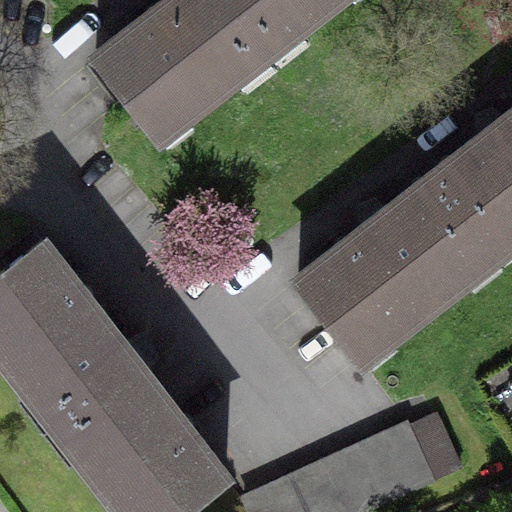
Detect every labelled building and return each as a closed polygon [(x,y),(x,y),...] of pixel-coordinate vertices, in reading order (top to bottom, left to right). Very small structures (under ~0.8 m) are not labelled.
[(216,0),(155,47),(227,141),(410,0),(216,0)] [(511,151),(331,286),(400,378),(511,295),(511,151)] [(270,511),(294,492),(94,253),(17,317),(180,511),(270,511)] [(411,433),(313,480),(329,511),(383,511),(437,486),(411,433)] [(511,511),(511,482),(472,505),(476,511),(511,511)]
